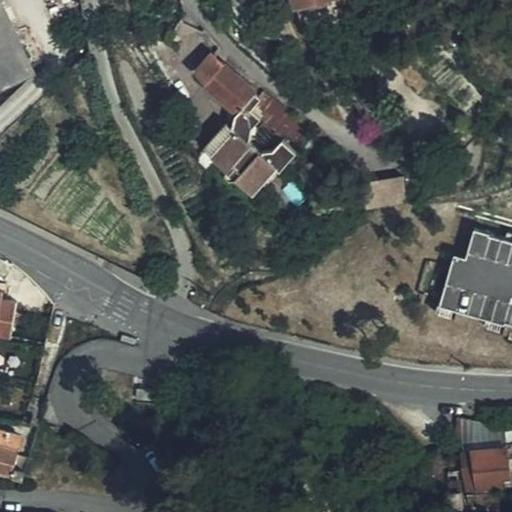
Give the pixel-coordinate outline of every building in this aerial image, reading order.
[(0,0),(0,90),(39,73),(4,0),(0,0)] [(295,0),(306,32),(307,34),(351,14),(346,0),(295,0)] [(237,128),(215,152),(214,153),(256,192),(279,167),(283,169),(298,152),(284,139),(275,149),(262,150),(251,141),(253,126),(263,117),(254,107),(263,98),(214,54),(199,71),(243,110),(237,115),(237,128)] [(206,144),(215,152),(237,128),(229,121),(206,144)] [(313,194),(329,187),(316,162),(300,169),(313,194)] [(406,176),(365,182),(369,207),(410,201),(407,185),(406,176)] [(0,336),(11,338),(18,303),(3,300),(4,292),(0,291),(0,336)] [(170,398),(171,384),(158,383),(158,397),(170,398)] [(0,476),(13,478),(15,470),(23,437),(0,431),(0,476)] [(471,442),(472,452),(507,449),(507,446),(506,438),(471,442)] [(511,491),(510,473),(511,472),(511,445),(507,446),(507,449),(472,452),(475,473),(479,472),(482,495),(511,493),(511,491)] [(23,483),(26,472),(15,470),(13,478),(12,481),(23,483)]
